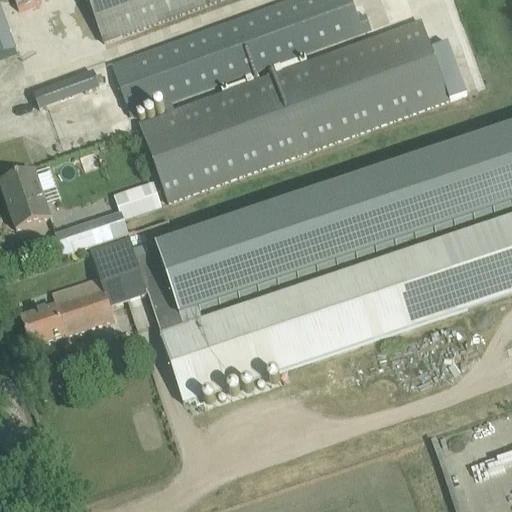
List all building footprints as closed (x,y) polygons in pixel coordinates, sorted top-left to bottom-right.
[(231,0),(87,0),(104,46),(231,0)] [(373,33),(367,17),(359,20),(351,0),(299,0),(112,68),(131,120),(373,33)] [(0,61),(17,55),(0,10),(0,61)] [(432,51),(422,26),(141,129),(169,206),(468,97),(449,45),(432,51)] [(39,112),(100,90),(94,75),(34,97),(39,112)] [(146,248),(133,252),(148,297),(161,337),(184,406),(511,297),(511,220),(203,323),(198,309),(511,203),(511,129),(156,248),(158,252),(149,255),(146,248)] [(0,185),(16,233),(52,221),(36,173),(0,185)] [(154,185),(114,198),(120,217),(122,225),(125,224),(163,212),(154,185)] [(92,226),(55,238),(62,259),(99,247),(92,226)] [(115,324),(110,310),(148,297),(133,252),(130,242),(91,255),(100,282),(52,298),(56,309),(22,321),(32,351),(66,340),(115,324)] [(94,473),(100,489),(137,477),(131,460),(94,473)]
